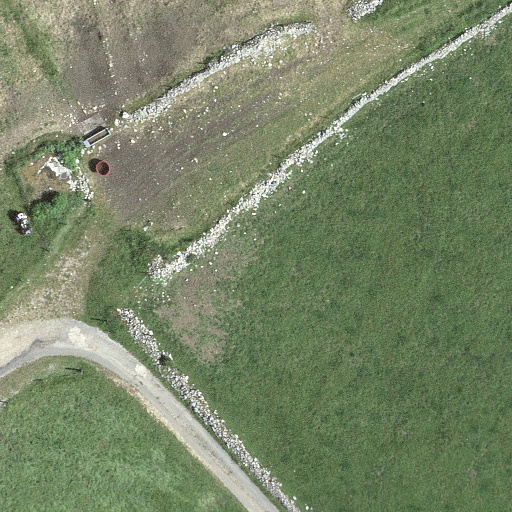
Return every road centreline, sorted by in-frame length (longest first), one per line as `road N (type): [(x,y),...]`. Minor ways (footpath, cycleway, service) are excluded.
road 1 (track): [(66,343),(127,210),(171,158),(311,101),(473,0)]
road 2 (track): [(269,511),(111,348),(66,343),(0,368)]
